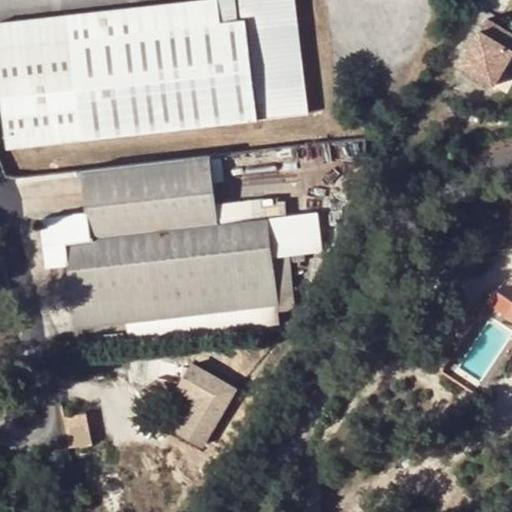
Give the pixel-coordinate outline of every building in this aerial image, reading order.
[(314,113),(297,0),(238,0),(240,15),(223,17),(221,0),(176,0),(0,19),(0,76),(8,147),(314,113)] [(221,0),(223,17),(240,15),(238,0),(221,0)] [(478,35),(487,40),(497,24),(488,18),(478,35)] [(511,33),(497,24),(487,40),(478,35),(459,65),(493,86),(511,55),(511,33)] [(366,140),(290,139),(290,169),(339,170),(339,169),(365,169),(366,140)] [(274,251),(270,221),(262,222),(237,225),(235,204),(221,206),(216,162),(88,179),(92,221),(48,224),(52,269),(74,268),(80,329),(279,306),(278,294),(274,251)] [(235,204),(237,225),(262,222),(259,202),(235,204)] [(274,251),(292,249),(324,244),(321,216),(270,221),(274,251)] [(292,249),(274,251),(278,294),(297,292),(292,249)] [(203,445),(237,388),(194,362),(191,367),(179,358),(164,357),(159,374),(182,381),(179,387),(196,398),(177,429),(203,445)] [(89,414),(65,419),(70,450),(95,445),(89,414)] [(161,464),(92,477),(99,511),(156,511),(156,510),(168,508),(161,464)]
